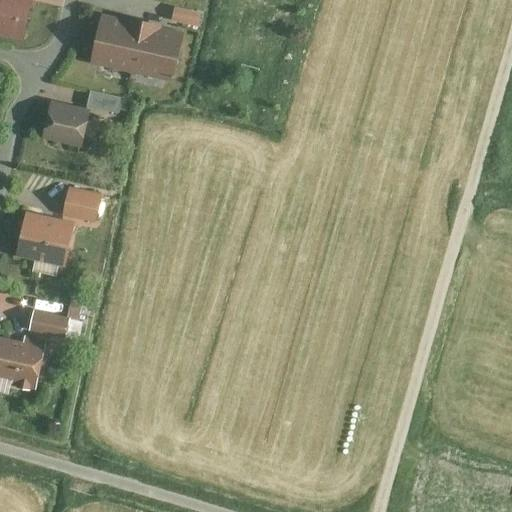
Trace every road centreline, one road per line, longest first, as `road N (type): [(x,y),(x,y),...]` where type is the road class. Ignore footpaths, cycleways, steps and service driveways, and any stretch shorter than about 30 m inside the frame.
road 1 (track): [(511,45),(379,511)]
road 2 (residential): [(75,0),(66,32),(19,111),(0,191)]
road 3 (residential): [(0,449),(119,485)]
